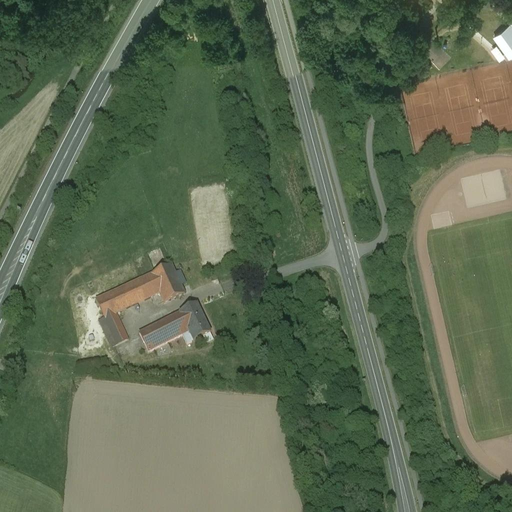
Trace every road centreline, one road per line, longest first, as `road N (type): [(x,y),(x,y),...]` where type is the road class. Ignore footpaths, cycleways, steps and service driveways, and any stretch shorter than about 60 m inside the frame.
road 1 (secondary): [(407,511),(272,0)]
road 2 (primary): [(150,0),(0,298)]
